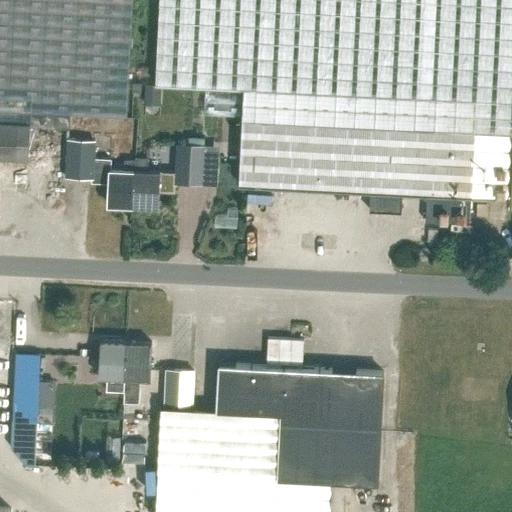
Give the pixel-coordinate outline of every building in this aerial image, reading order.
[(0,0),(0,120),(30,122),(30,110),(71,112),(127,115),(132,0),(0,0)] [(511,0),(158,0),(155,81),(243,86),(238,182),(370,188),(369,209),(401,210),(402,190),(472,193),(510,195),(511,155),(511,0)] [(161,85),(145,84),(144,99),(160,100),(161,85)] [(71,112),(30,110),(30,122),(70,124),(71,112)] [(0,156),(28,158),(30,122),(0,120),(0,156)] [(134,160),(124,159),(123,168),(109,168),(110,158),(93,157),(94,139),(67,138),(65,175),(91,176),(91,181),(108,182),(107,203),(132,204),(134,160)] [(148,156),(134,155),(134,160),(132,204),(157,206),(158,190),(174,191),(175,181),(201,182),(203,144),(177,143),(176,170),(147,169),(148,156)] [(468,222),(470,197),(425,194),(424,219),(468,222)] [(157,469),(155,511),(329,511),(331,476),(378,478),(382,368),(302,364),(303,336),(268,335),(267,363),(220,361),(218,406),(193,404),(194,368),(165,367),(164,403),(160,403),(157,469)] [(123,390),(125,340),(100,339),(98,375),(113,376),(112,389),(123,390)] [(125,340),(123,390),(123,400),(138,401),(139,377),(149,377),(151,341),(125,340)] [(33,424),(33,420),(37,420),(40,352),(15,351),(14,365),(15,365),(13,419),(23,419),(23,423),(33,424)]
